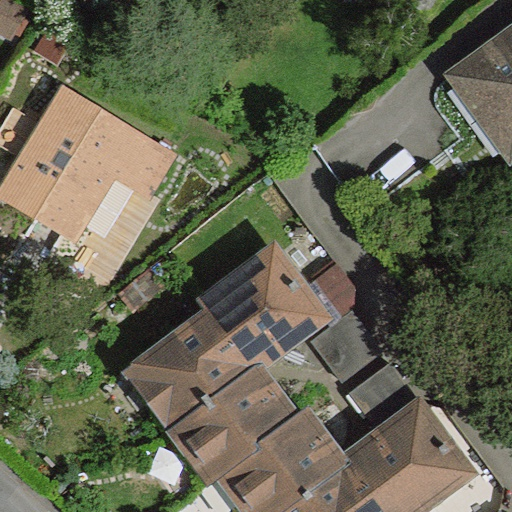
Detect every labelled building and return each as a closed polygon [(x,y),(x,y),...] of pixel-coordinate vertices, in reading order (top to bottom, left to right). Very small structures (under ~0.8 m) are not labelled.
[(511,56),(484,79),(511,118),(511,56)] [(67,96),(8,193),(75,235),(84,222),(100,225),(117,216),(138,186),(148,191),(169,158),(67,96)] [(215,314),(256,368),(326,319),(277,251),(207,301),(215,314)] [(384,348),(353,307),(330,323),(310,338),(343,379),(384,348)] [(256,368),(215,314),(133,371),(175,429),(256,368)] [(420,398),(390,359),(349,391),(379,429),(420,398)] [(297,421),(256,368),(175,429),(214,483),(223,476),(297,421)] [(420,406),(354,458),(393,511),(418,511),(471,472),(420,406)] [(305,413),(297,421),(223,476),(250,511),(282,511),(344,465),(305,413)] [(393,511),(354,458),(344,465),(282,511),(393,511)]
